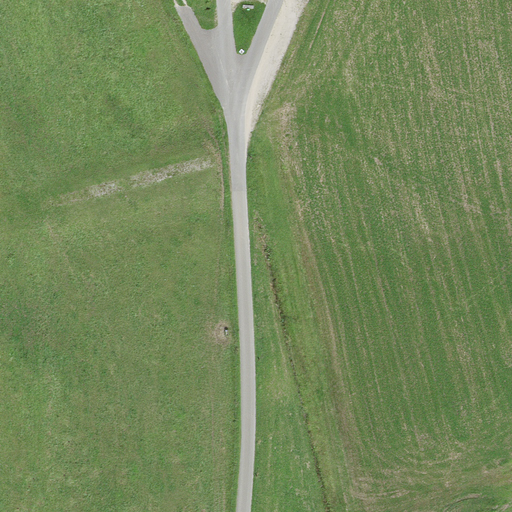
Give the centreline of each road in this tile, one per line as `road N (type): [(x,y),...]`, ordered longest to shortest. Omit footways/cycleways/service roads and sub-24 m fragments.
road 1 (track): [(236,511),(245,424),(219,0)]
road 2 (track): [(229,161),(282,0)]
